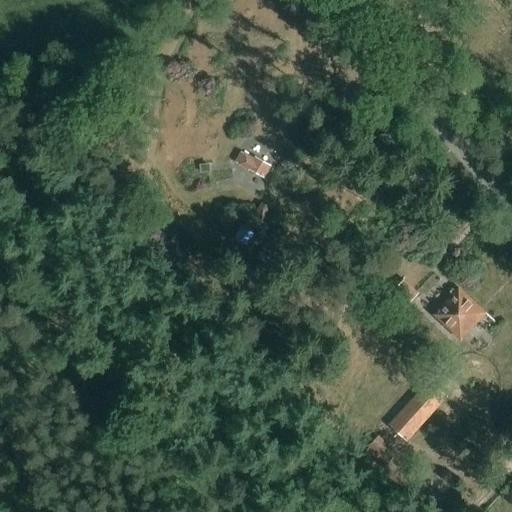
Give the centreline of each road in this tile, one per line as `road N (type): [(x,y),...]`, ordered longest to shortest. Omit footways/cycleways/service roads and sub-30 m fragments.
road 1 (tertiary): [(511,201),(442,125),(355,0)]
road 2 (track): [(188,0),(179,57),(160,79),(9,88),(0,95)]
